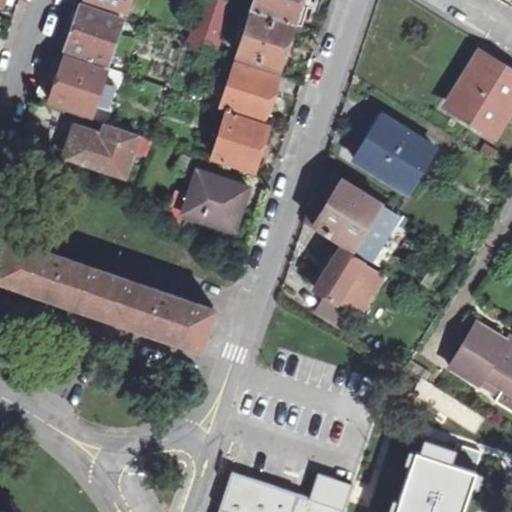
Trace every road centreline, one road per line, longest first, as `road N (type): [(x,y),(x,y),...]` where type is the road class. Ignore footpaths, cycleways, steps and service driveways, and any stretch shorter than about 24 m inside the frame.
road 1 (residential): [(350,0),(210,421),(192,450)]
road 2 (residential): [(45,0),(0,136)]
road 3 (residential): [(113,468),(0,397)]
